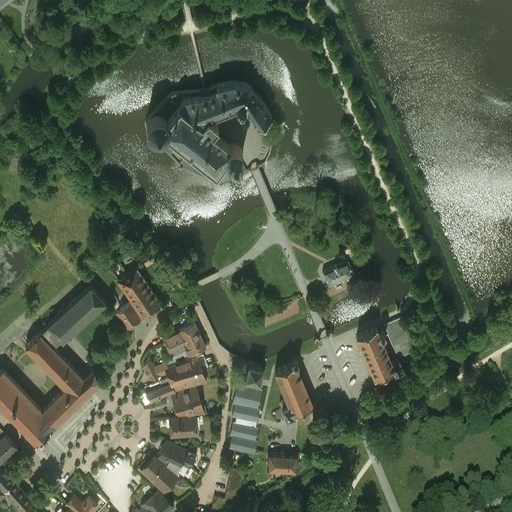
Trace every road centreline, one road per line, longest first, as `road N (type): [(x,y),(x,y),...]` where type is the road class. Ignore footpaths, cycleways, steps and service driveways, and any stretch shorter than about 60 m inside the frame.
road 1 (residential): [(177,511),(216,463),(226,376),(184,292)]
road 2 (residential): [(278,230),(367,442)]
road 3 (residential): [(61,476),(178,296)]
road 4 (residential): [(224,112),(249,138),(278,230)]
